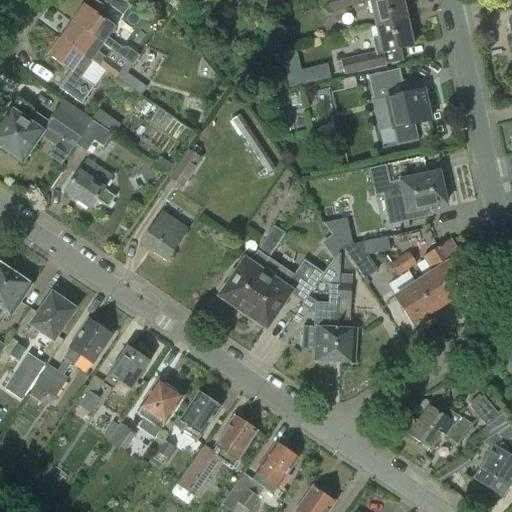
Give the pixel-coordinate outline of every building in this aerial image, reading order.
[(84,6),(72,23),(103,45),(132,66),(139,57),(124,46),(122,49),(108,38),(115,28),(107,23),(107,22),(102,19),(108,11),(93,0),(89,0),(85,6),(84,6)] [(103,0),(102,2),(123,17),(130,7),(120,0),(103,0)] [(325,0),(329,13),(356,6),(355,5),(369,2),(375,27),(406,20),(401,0),(325,0)] [(374,53),(340,61),(343,76),(386,67),(386,66),(403,62),(400,50),(412,48),(406,20),(375,27),(377,38),(371,40),(374,53)] [(72,23),(60,40),(91,62),(103,45),(72,23)] [(60,40),(48,56),(70,72),(65,80),(59,88),(61,90),(81,104),(93,88),(104,72),(98,67),(93,63),(91,62),(60,40)] [(281,57),(289,89),(329,80),(326,67),(299,73),(295,54),(281,57)] [(105,58),(98,67),(104,72),(105,73),(115,79),(121,70),(105,58)] [(398,70),(368,77),(380,132),(393,129),(397,147),(418,143),(414,125),(429,121),(422,91),(404,95),(398,70)] [(242,76),(233,83),(239,92),(249,84),(242,76)] [(355,80),(342,82),(345,92),(357,89),(355,80)] [(0,124),(0,147),(21,163),(42,132),(24,120),(31,110),(18,101),(11,111),(10,110),(0,124)] [(73,148),(75,146),(87,128),(59,109),(45,129),(73,148)] [(239,116),(231,121),(267,175),(275,170),(239,116)] [(87,128),(75,146),(86,153),(94,142),(103,148),(112,135),(92,121),(87,128)] [(169,179),(181,188),(201,160),(188,151),(169,179)] [(161,159),(157,164),(168,173),(172,167),(161,159)] [(115,197),(104,190),(111,179),(86,162),(79,172),(78,172),(65,192),(90,209),(95,201),(107,210),(115,197)] [(383,166),(369,169),(375,197),(383,195),(384,201),(441,189),(440,187),(443,185),(442,177),(438,176),(438,173),(387,184),(383,166)] [(441,189),(384,201),(389,225),(431,216),(429,208),(444,205),(444,202),(447,200),(445,192),(441,191),(441,189)] [(141,244),(166,261),(187,231),(162,214),(141,244)] [(332,236),(342,249),(352,247),(346,219),(323,224),(332,236)] [(242,261),(219,297),(242,313),(276,263),(269,258),(281,239),(285,234),(273,226),(270,231),(248,265),(242,261)] [(361,245),(359,245),(367,256),(382,253),(389,252),(387,239),(361,245)] [(434,273),(416,284),(433,310),(465,289),(450,266),(461,259),(450,242),(424,258),(434,273)] [(377,271),(367,256),(359,245),(353,246),(352,247),(342,249),(363,281),(377,271)] [(408,254),(399,259),(408,272),(417,266),(408,254)] [(304,302),(301,306),(313,315),(312,328),(316,328),(315,349),(314,362),(334,363),(336,318),(337,300),(338,286),(338,285),(340,256),(336,256),(323,274),(319,281),(326,285),(324,303),(315,303),(307,297),(304,302)] [(408,272),(399,259),(390,265),(399,278),(408,272)] [(276,263),(242,313),(266,329),(290,293),(304,302),(307,297),(319,281),(323,274),(303,260),(293,274),(276,263)] [(0,293),(13,274),(6,268),(6,265),(0,261),(0,293)] [(13,274),(0,293),(0,317),(4,311),(9,314),(29,285),(26,283),(27,279),(22,276),(19,277),(13,274)] [(433,310),(416,284),(395,298),(412,324),(421,318),(423,321),(427,322),(433,318),(433,315),(431,312),(433,310)] [(338,285),(337,300),(350,300),(351,286),(338,285)] [(25,335),(34,341),(40,332),(52,340),(73,310),(71,308),(71,304),(65,300),(61,302),(52,295),(25,335)] [(336,318),(334,363),(354,364),(356,330),(349,330),(349,318),(336,318)] [(69,347),(70,348),(63,358),(65,359),(57,372),(63,376),(71,364),(73,365),(80,355),(91,363),(110,335),(106,333),(108,331),(101,326),(99,328),(87,320),(69,347)] [(9,356),(18,363),(27,351),(18,345),(9,356)] [(117,382),(129,390),(149,362),(147,360),(148,358),(139,352),(137,353),(126,346),(101,383),(111,390),(117,382)] [(47,394),(54,399),(67,379),(63,376),(57,372),(48,365),(34,385),(36,387),(47,394)] [(141,408),(136,415),(158,431),(163,424),(182,397),(183,398),(185,395),(171,384),(168,388),(159,381),(140,408),(141,408)] [(36,387),(29,398),(40,404),(47,394),(36,387)] [(88,392),(78,407),(79,407),(89,414),(100,399),(88,392)] [(219,408),(216,406),(216,403),(210,399),(207,400),(197,393),(180,419),(177,418),(172,425),(181,432),(182,430),(195,440),(199,434),(201,434),(219,408)] [(472,406),(469,408),(485,427),(499,417),(482,397),(481,397),(479,395),(469,403),(472,406)] [(411,419),(403,431),(408,435),(430,450),(442,433),(447,437),(447,438),(457,445),(470,426),(453,413),(443,407),(438,414),(428,406),(417,423),(411,419)] [(485,427),(481,431),(482,431),(487,439),(507,426),(500,416),(499,417),(485,427)] [(204,447),(177,486),(195,498),(220,460),(224,463),(222,465),(233,472),(236,471),(241,463),(236,460),(255,433),(252,430),(252,427),(245,423),(242,424),(233,418),(214,445),(215,446),(211,452),(204,447)] [(121,425),(108,444),(117,451),(131,431),(121,425)] [(494,448),(473,479),(487,488),(511,451),(511,428),(508,426),(507,426),(487,439),(484,441),(494,448)] [(471,450),(484,441),(487,439),(482,431),(466,442),(471,450)] [(164,440),(156,452),(167,459),(175,447),(164,440)] [(290,477),(287,475),(297,460),(292,456),(292,453),(287,450),(283,451),(275,445),(256,473),(257,474),(252,481),(243,474),(222,505),(231,511),(247,511),(264,490),(271,495),(276,489),(278,490),(279,488),(281,490),(290,477)] [(511,451),(487,488),(501,498),(511,481),(511,451)] [(461,456),(444,467),(450,477),(467,466),(461,456)] [(327,511),(334,502),(331,500),(331,496),(325,492),(322,494),(312,487),(294,511),(327,511)]
